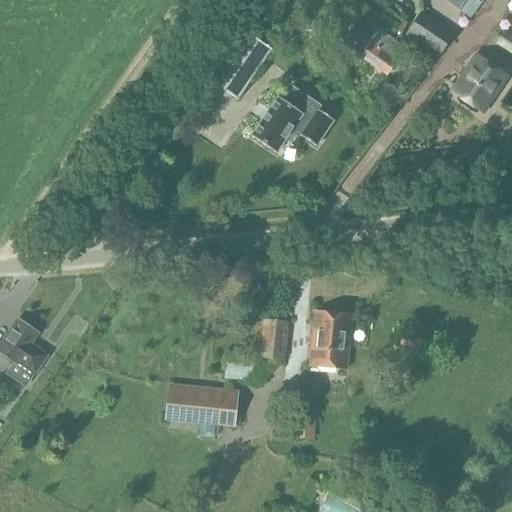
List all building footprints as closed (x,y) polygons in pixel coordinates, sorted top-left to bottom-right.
[(446,0),(470,17),(482,0),(446,0)] [(439,57),(454,35),(422,14),(408,36),(439,57)] [(388,75),(396,61),(405,49),(360,17),(342,43),(388,75)] [(237,100),(272,50),(244,32),(210,82),(237,100)] [(483,112),(506,77),(476,56),(452,92),(483,112)] [(281,99),(278,96),(252,136),(277,154),(286,141),(290,144),(297,133),(317,147),(333,123),(318,112),(322,106),(291,86),(281,99)] [(78,332),(87,317),(73,309),(65,324),(78,332)] [(346,368),(350,316),(315,314),(311,365),(346,368)] [(0,351),(34,375),(47,355),(31,344),(37,335),(18,321),(0,347),(0,351)] [(284,359),(288,323),(263,321),(260,357),(284,359)] [(420,347),(422,333),(403,331),(401,344),(420,347)] [(259,360),(225,357),(223,378),(257,381),(259,360)] [(233,422),(235,397),(169,392),(167,417),(233,422)] [(316,436),(317,399),(296,398),(294,435),(316,436)]
